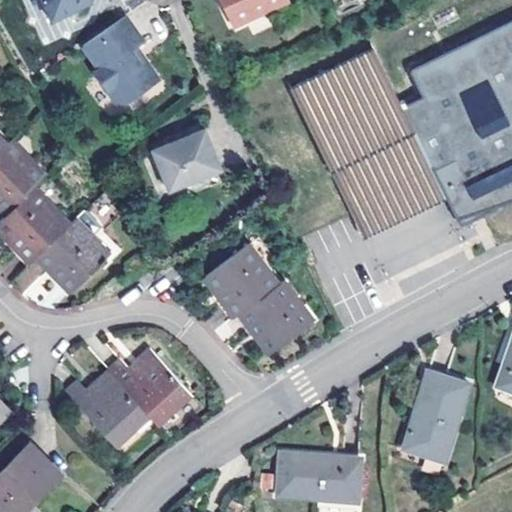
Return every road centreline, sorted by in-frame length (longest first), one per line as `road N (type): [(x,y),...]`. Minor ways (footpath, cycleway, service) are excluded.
road 1 (residential): [(0,300),(37,326),(147,312),(170,317),(231,378),(252,412)]
road 2 (residential): [(511,269),(252,412)]
road 3 (residential): [(252,412),(158,474),(121,511)]
